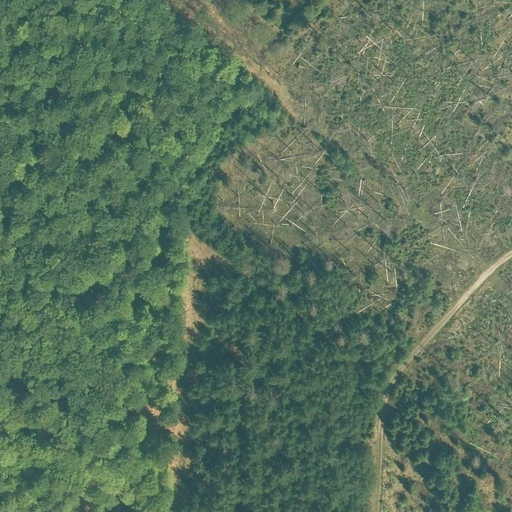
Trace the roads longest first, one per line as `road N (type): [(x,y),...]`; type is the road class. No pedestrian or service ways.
road 1 (track): [(490,265),(444,236),(168,0)]
road 2 (track): [(375,511),(383,398),(392,379),(490,265),(511,252)]
